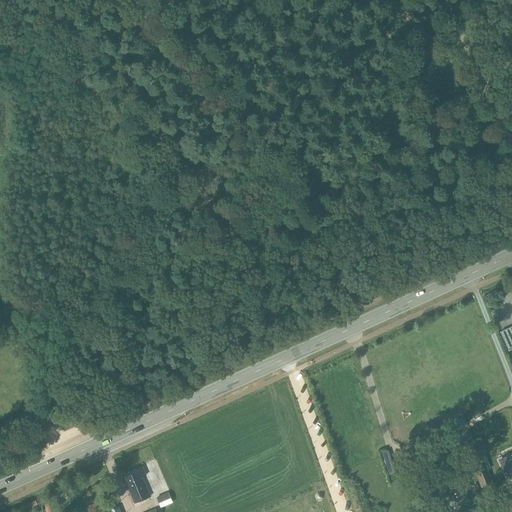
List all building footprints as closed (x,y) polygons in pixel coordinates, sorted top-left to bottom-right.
[(511,335),(509,328),(500,332),(509,350),(511,348),(511,335)] [(508,457),(502,460),(503,464),(502,465),(507,476),(508,475),(511,473),(511,454),(507,456),(508,457)] [(146,475),(143,467),(123,475),(135,503),(151,496),(142,477),(146,475)] [(460,486),(444,493),(452,509),(468,502),(463,492),(460,486)] [(173,502),(169,492),(156,497),(161,508),(173,502)]
